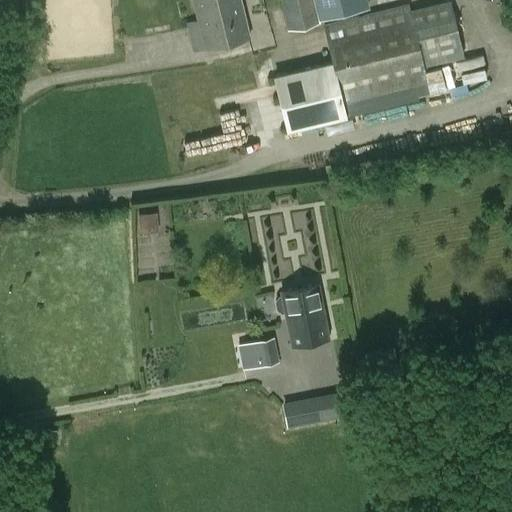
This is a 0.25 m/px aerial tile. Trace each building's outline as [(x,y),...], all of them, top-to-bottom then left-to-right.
[(192,0),(204,49),(248,37),(238,0),(192,0)] [(279,0),(287,29),(317,21),(311,0),(279,0)] [(311,0),(317,21),(319,20),(369,8),(367,0),(311,0)] [(440,66),(424,70),(423,66),(463,56),(450,2),(409,12),(408,5),(324,25),(333,62),(274,76),(288,131),(346,116),(345,115),(375,107),(375,105),(417,95),(416,93),(421,92),(422,94),(445,88),(440,66)] [(158,211),(139,212),(140,231),(159,230),(158,211)] [(281,292),(281,297),(278,297),(275,302),(276,309),(281,312),(284,312),(291,345),(328,338),(317,285),(281,292)] [(261,366),(278,362),(273,338),(256,341),(261,366)] [(342,395),(327,398),(330,418),(346,415),(342,395)] [(300,403),(283,407),(287,426),(304,423),(300,403)]
